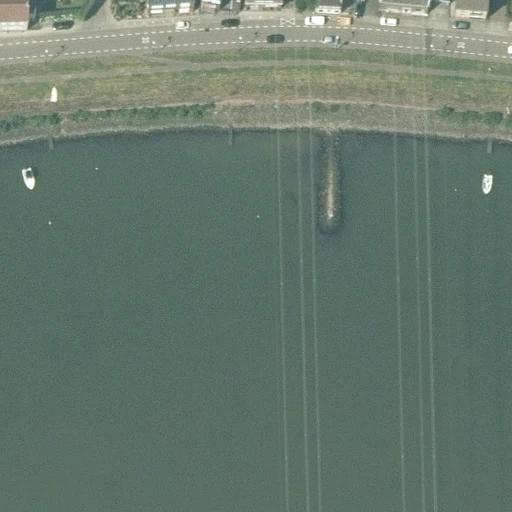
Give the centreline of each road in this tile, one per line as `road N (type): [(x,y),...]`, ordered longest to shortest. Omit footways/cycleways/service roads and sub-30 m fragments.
road 1 (residential): [(291,32),(511,49)]
road 2 (residential): [(79,41),(291,32)]
